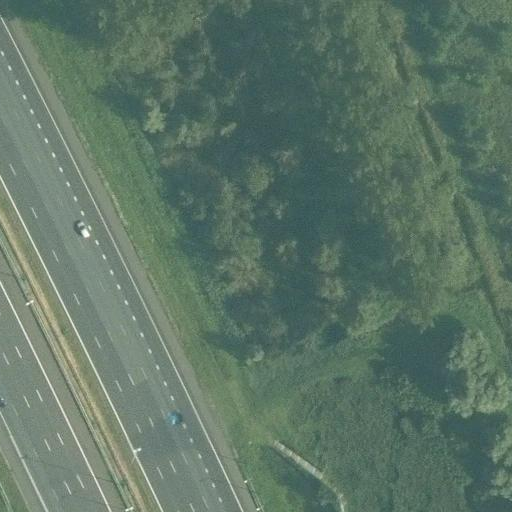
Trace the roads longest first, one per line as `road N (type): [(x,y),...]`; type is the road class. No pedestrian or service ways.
road 1 (motorway): [(192,511),(0,124)]
road 2 (motorway): [(0,343),(79,511)]
